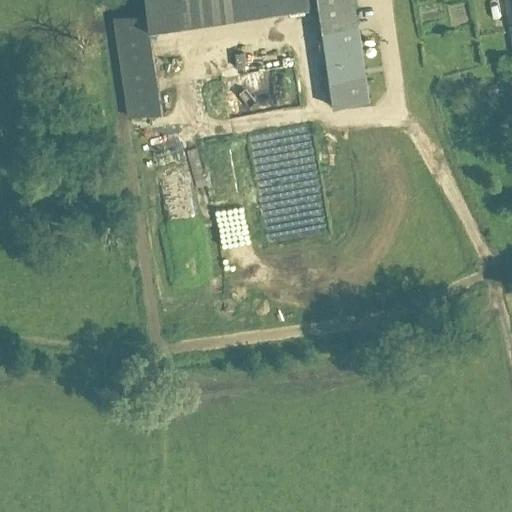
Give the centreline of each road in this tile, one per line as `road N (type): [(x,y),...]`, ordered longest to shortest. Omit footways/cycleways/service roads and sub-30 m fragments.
road 1 (track): [(161,344),(366,320),(511,265)]
road 2 (track): [(511,362),(464,207),(399,110)]
